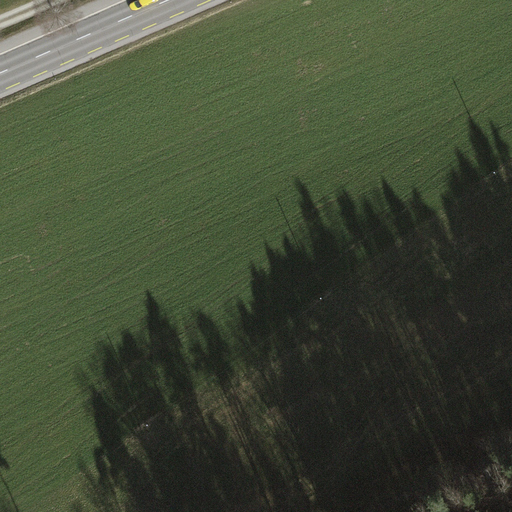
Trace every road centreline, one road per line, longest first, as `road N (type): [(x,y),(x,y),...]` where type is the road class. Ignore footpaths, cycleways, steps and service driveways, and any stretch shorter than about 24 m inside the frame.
road 1 (primary): [(0,73),(170,0)]
road 2 (track): [(511,450),(388,511)]
